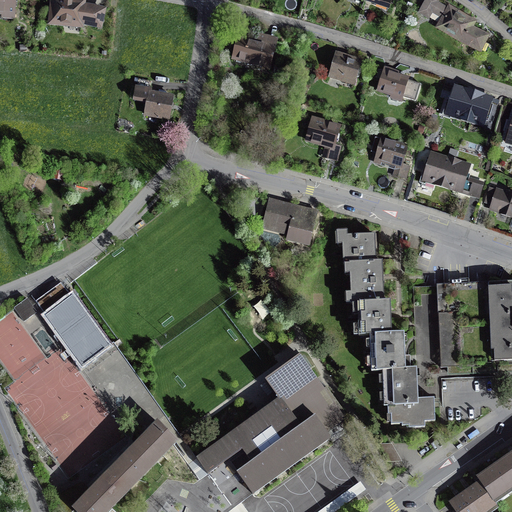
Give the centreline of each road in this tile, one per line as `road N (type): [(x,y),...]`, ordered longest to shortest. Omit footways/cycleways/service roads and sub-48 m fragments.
road 1 (residential): [(511,256),(397,214),(195,162)]
road 2 (residential): [(210,2),(511,90)]
road 3 (residential): [(195,162),(161,177),(67,266),(0,294)]
road 4 (residential): [(195,162),(210,2)]
road 5 (residential): [(511,425),(412,493)]
